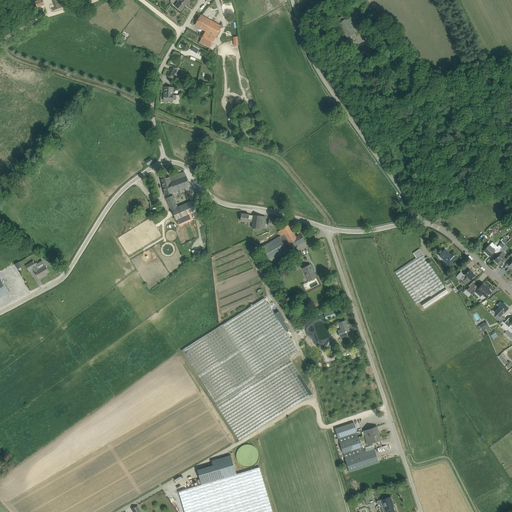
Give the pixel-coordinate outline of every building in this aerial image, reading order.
[(176,0),(178,2),(175,6),(181,10),(189,0),(176,0)] [(195,25),(197,26),(206,31),(200,42),(210,48),(216,36),(222,26),(201,15),(195,25)] [(347,37),(356,32),(355,31),(357,30),(354,25),(355,24),(350,16),(347,18),(344,15),(332,22),(334,26),(338,24),(347,37)] [(237,37),(227,38),(227,47),(238,47),(237,37)] [(172,66),(170,71),(169,70),(167,76),(173,78),(175,73),(176,73),(178,68),(172,66)] [(174,87),(165,87),(164,94),(164,101),(173,101),(174,100),(176,100),(176,95),(174,95),(174,87)] [(172,193),(186,188),(191,185),(184,171),(170,177),(161,179),(165,195),(172,193)] [(198,210),(194,200),(192,201),(180,206),(178,207),(173,195),(166,198),(171,210),(172,210),(176,220),(177,219),(190,214),(198,210)] [(252,227),(264,229),(265,216),(261,216),(254,215),(249,215),(249,214),(241,213),(241,220),(248,221),(249,219),(253,220),(252,227)] [(269,262),(288,250),(291,248),(305,240),(301,233),(296,236),(289,224),(281,229),(278,231),(281,236),(260,248),(269,262)] [(489,245),(484,250),(490,256),(495,251),(492,248),(495,245),(492,242),(489,245)] [(500,266),(502,264),(506,260),(503,257),(507,252),(502,248),(500,250),(501,250),(497,254),(498,256),(494,260),(500,266)] [(445,249),(439,255),(449,265),(456,257),(453,254),(452,256),(445,249)] [(423,258),(395,275),(416,308),(444,291),(423,258)] [(35,272),(39,278),(49,272),(45,265),(39,269),(34,261),(26,265),(29,270),(33,268),(35,272)] [(310,264),(303,268),(309,281),(317,277),(310,264)] [(465,274),(467,277),(464,280),(467,284),(475,275),(469,270),(465,274)] [(483,294),(487,297),(492,292),(491,291),(489,289),(489,290),(482,283),(478,288),(473,283),(467,290),(469,292),(472,294),(475,291),(481,296),(483,294)] [(182,350),(215,403),(240,440),(313,394),(289,357),(298,351),(285,331),(289,329),(284,321),(286,320),(279,310),(274,314),(264,298),(182,350)] [(508,308),(503,303),(499,307),(494,312),(499,317),(504,312),(508,308)] [(326,319),(338,315),(336,310),(324,313),(326,319)] [(324,318),(311,322),(318,342),(332,337),(330,332),(329,333),(324,318)] [(336,325),(340,337),(347,335),(346,332),(349,331),(345,320),(339,322),(340,324),(336,325)] [(479,326),(481,329),(482,330),(489,326),(486,321),(479,326)] [(496,330),(501,338),(507,334),(502,326),(496,330)] [(345,459),(350,472),(379,462),(374,449),(370,451),(368,451),(361,454),(359,448),(362,447),(359,437),(358,438),(356,432),(357,432),(354,423),(335,429),(338,438),(340,444),(343,453),(344,453),(346,458),(345,459)] [(368,430),(364,431),(365,435),(366,439),(368,444),(380,440),(378,432),(379,432),(377,427),(368,430)] [(258,458),(258,455),(258,453),(258,451),(257,449),(255,448),(253,446),(252,445),(249,444),(247,444),(245,444),(243,445),(241,446),(239,448),(238,449),(237,451),(236,453),(236,455),(236,458),(237,460),(238,462),(239,463),(241,465),(243,466),(245,466),(247,467),(249,466),(252,466),(253,465),(255,463),(257,462),(258,460),(258,458)] [(197,470),(202,484),(179,491),(185,511),(272,511),(259,467),(237,474),(231,455),(212,460),(213,465),(197,470)] [(382,511),(393,511),(395,511),(392,504),(393,503),(391,497),(377,501),(378,505),(381,507),(382,511)]
